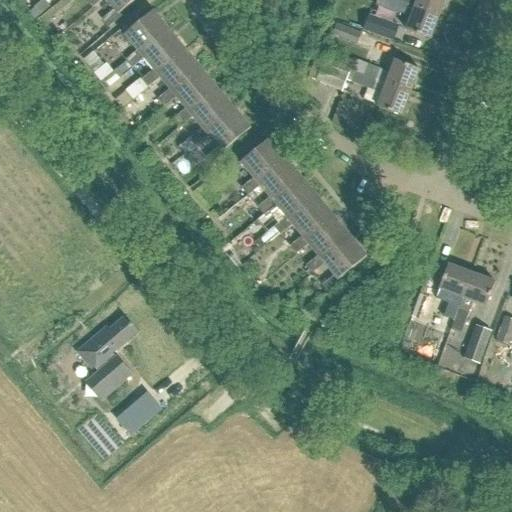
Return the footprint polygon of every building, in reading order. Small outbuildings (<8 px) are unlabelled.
[(34,21),(50,7),(45,0),(35,8),(32,4),(25,10),(34,21)] [(121,13),(136,0),(105,0),(114,10),(102,20),(109,27),(123,16),(121,13)] [(402,14),(411,17),(407,29),(431,38),(439,15),(400,0),(379,0),(378,5),(402,14)] [(400,0),(439,15),(445,0),(400,0)] [(131,68),(142,58),(139,55),(169,30),(153,10),(123,35),(136,51),(125,60),(126,62),(131,68)] [(368,15),(363,28),(386,37),(390,24),(368,15)] [(337,24),(333,35),(357,44),(361,33),(337,24)] [(133,100),(148,88),(160,79),(156,74),(186,50),(169,30),(139,55),(142,58),(153,71),(142,80),(126,92),(133,100)] [(164,108),(175,99),(171,95),(202,70),(186,50),(156,74),(160,79),(169,91),(158,100),(164,108)] [(346,81),(382,94),(377,106),(401,116),(410,92),(354,71),(350,69),(351,68),(344,66),(345,62),(327,56),(326,60),(317,56),(308,79),(342,92),(346,81)] [(354,71),(410,92),(419,69),(395,60),(390,73),(358,60),(354,71)] [(126,62),(116,70),(122,76),(131,68),(126,62)] [(171,95),(175,99),(184,110),(174,119),(181,127),(192,118),(188,114),(218,89),(202,70),(171,95)] [(188,114),(192,118),(201,130),(190,139),(196,146),(207,137),(204,134),(234,109),(218,89),(188,114)] [(223,152),(250,129),(234,109),(204,134),(207,137),(217,148),(206,158),(212,165),(225,155),(223,152)] [(189,138),(178,147),(185,155),(196,146),(190,139),(189,138)] [(249,197),(261,187),(257,182),(286,158),(269,139),(240,163),(254,179),(242,189),(249,197)] [(257,182),(261,187),(270,198),(258,208),(264,215),(276,205),(273,202),(302,178),(286,158),(257,182)] [(230,174),(240,166),(234,159),(224,167),(230,174)] [(286,218),(255,244),(259,250),(270,242),(280,234),(281,235),(292,225),(289,221),(318,198),(302,178),(273,202),(276,205),(286,218)] [(296,255),(309,245),(305,241),(334,217),(318,198),(289,221),(292,225),(302,237),(290,247),(296,255)] [(313,275),(325,265),(321,261),(350,237),(334,217),(305,241),(309,245),(319,257),(307,267),(313,275)] [(321,261),(325,265),(334,277),(323,287),(328,294),(342,282),(340,278),(366,256),(350,237),(321,261)] [(452,293),(440,326),(450,330),(471,273),(447,264),(438,288),(452,293)] [(471,273),(450,330),(461,334),(474,301),(486,306),(495,282),(471,273)] [(426,321),(433,301),(422,297),(415,317),(426,321)] [(129,317),(78,363),(102,390),(154,347),(129,317)] [(511,319),(505,317),(497,341),(509,345),(511,334),(511,319)] [(476,326),(464,359),(479,364),(491,331),(476,326)] [(147,394),(117,420),(131,437),(162,410),(147,394)]
